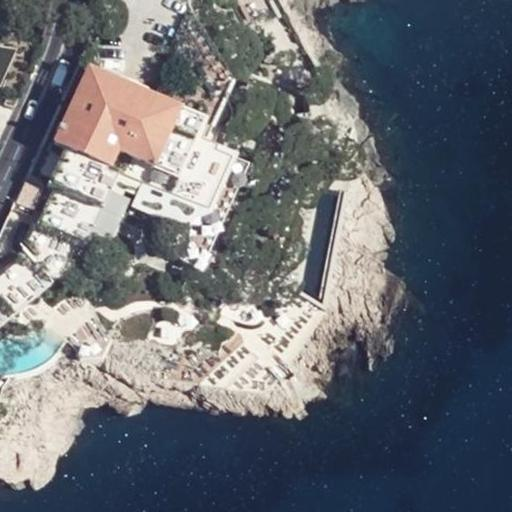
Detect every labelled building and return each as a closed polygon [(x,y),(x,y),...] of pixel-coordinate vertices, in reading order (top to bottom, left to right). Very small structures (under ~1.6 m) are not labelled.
[(159,0),(177,30),(188,7),(188,0),(159,0)] [(167,197),(157,221),(167,256),(183,263),(233,156),(196,140),(204,124),(87,70),(52,145),(65,150),(61,157),(51,179),(47,187),(53,190),(37,225),(75,245),(93,209),(109,172),(116,175),(141,185),(167,197)] [(39,173),(51,179),(61,157),(51,151),(39,173)] [(100,211),(116,175),(109,172),(93,209),(100,211)] [(131,208),(157,221),(167,197),(141,185),(131,208)] [(100,211),(93,209),(75,245),(83,248),(100,211)] [(40,255),(38,259),(38,260),(37,263),(37,265),(38,270),(40,273),(44,277),(47,278),(50,279),(56,278),(58,277),(61,275),(63,273),(64,271),(66,267),(66,265),(65,259),(62,255),(58,252),(53,250),(50,250),(47,251),(44,252),(40,255)]
